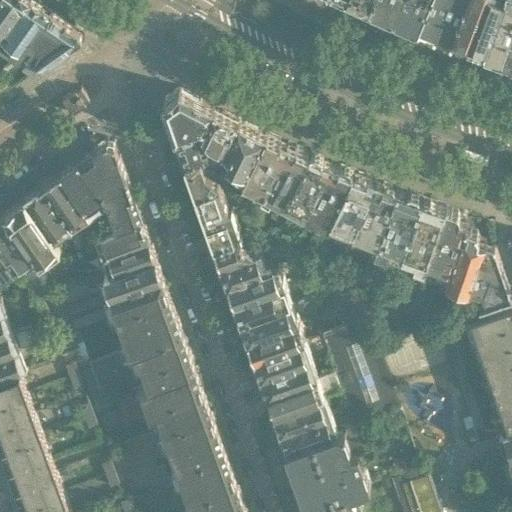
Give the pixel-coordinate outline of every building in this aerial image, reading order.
[(18,52),(52,7),(42,0),(23,0),(0,33),(0,39),(6,43),(13,48),(10,54),(14,57),(18,52)] [(0,0),(0,33),(23,0),(0,0)] [(370,0),(370,1),(394,12),(399,0),(370,0)] [(399,0),(394,12),(418,22),(427,0),(399,0)] [(427,0),(418,22),(434,28),(446,0),(427,0)] [(446,0),(434,28),(451,35),(464,0),(446,0)] [(464,0),(451,35),(468,41),(484,0),(464,0)] [(484,0),(468,41),(484,47),(502,0),(484,0)] [(511,0),(502,0),(484,47),(502,54),(511,23),(511,0)] [(81,26),(52,7),(18,52),(36,64),(81,33),(82,32),(82,31),(82,30),(82,29),(82,28),(82,27),(81,26)] [(511,23),(502,54),(511,57),(511,23)] [(0,89),(8,84),(5,79),(0,82),(0,89)] [(80,106),(86,102),(85,100),(89,97),(85,91),(81,85),(77,89),(75,87),(70,91),(62,96),(65,101),(64,102),(68,108),(69,107),(72,111),(80,106)] [(203,127),(215,104),(179,85),(163,96),(177,136),(203,127)] [(222,107),(215,104),(203,127),(209,135),(213,137),(224,143),(238,115),(222,107)] [(267,130),(238,115),(224,143),(223,146),(230,150),(226,157),(239,164),(237,169),(245,173),(267,130)] [(212,149),(209,139),(213,137),(209,135),(203,127),(177,136),(185,159),(201,153),(212,149)] [(288,140),(267,130),(245,173),(243,177),(256,183),(253,188),(262,192),(288,140)] [(107,136),(78,156),(102,191),(109,189),(107,182),(128,176),(115,138),(107,136)] [(310,149),(288,140),(262,192),(269,196),(272,192),(285,198),(310,149)] [(332,159),(310,149),(285,198),(298,205),(296,209),(305,213),(332,159)] [(201,153),(185,159),(196,190),(221,181),(220,177),(207,168),(201,153)] [(102,191),(78,156),(59,169),(89,211),(107,198),(102,191)] [(353,168),(332,159),(305,213),(313,216),(315,212),(328,219),(353,168)] [(353,168),(328,219),(324,229),(349,239),(376,176),(353,168)] [(89,211),(59,169),(41,182),(70,224),(89,211)] [(142,215),(128,176),(107,182),(109,189),(113,201),(107,202),(114,223),(114,224),(142,215)] [(398,185),(376,176),(349,239),(374,248),(375,245),(398,185)] [(221,181),(196,190),(205,214),(230,205),(221,181)] [(41,182),(23,195),(52,236),(70,224),(41,182)] [(422,194),(398,185),(375,245),(386,250),(388,244),(402,249),(422,194)] [(447,204),(422,194),(402,249),(416,255),(414,259),(426,264),(427,259),(447,204)] [(23,195),(3,209),(15,226),(36,254),(47,247),(51,252),(59,246),(52,236),(23,195)] [(230,205),(205,214),(214,240),(242,230),(241,226),(233,204),(230,205)] [(458,207),(447,204),(427,259),(439,263),(436,271),(448,275),(465,224),(467,219),(459,216),(460,213),(458,207)] [(3,209),(0,211),(0,245),(11,262),(12,262),(14,265),(15,263),(24,257),(28,262),(37,256),(36,254),(15,226),(3,209)] [(100,241),(146,225),(142,215),(114,224),(114,223),(109,224),(96,232),(100,241)] [(465,224),(448,275),(444,288),(457,292),(460,285),(470,288),(486,240),(477,237),(478,234),(480,229),(465,224)] [(104,252),(150,235),(146,225),(100,241),(104,252)] [(242,230),(214,240),(221,259),(257,247),(261,245),(265,238),(246,229),(242,230)] [(150,235),(104,252),(110,269),(156,252),(150,235)] [(495,243),(486,240),(470,288),(478,292),(487,289),(490,300),(511,293),(495,243)] [(0,245),(0,269),(11,262),(0,245)] [(257,247),(221,259),(228,278),(273,262),(271,254),(260,258),(257,247)] [(156,252),(110,269),(103,271),(110,290),(163,272),(156,252)] [(235,296),(286,278),(283,270),(277,272),(273,262),(228,278),(235,296)] [(102,300),(101,295),(111,292),(110,290),(103,271),(79,281),(85,297),(67,304),(70,312),(102,300)] [(183,329),(163,272),(110,290),(111,292),(132,348),(137,346),(183,329)] [(287,299),(283,287),(288,285),(286,278),(235,296),(241,315),(287,299)] [(399,402),(376,340),(370,322),(371,321),(359,286),(350,282),(331,289),(342,321),(321,329),(326,343),(327,342),(335,364),(334,364),(341,384),(342,384),(344,388),(348,401),(344,403),(351,422),(365,417),(366,418),(399,402)] [(40,296),(51,325),(60,322),(51,300),(63,295),(61,288),(40,296)] [(511,293),(490,300),(486,302),(487,307),(470,313),(507,418),(509,424),(511,423),(511,293)] [(248,334),(299,316),(311,311),(309,304),(292,310),(289,304),(287,299),(241,315),(248,334)] [(75,326),(107,314),(105,306),(72,318),(75,326)] [(483,424),(446,314),(439,317),(471,413),(475,426),(483,424)] [(301,336),(297,325),(302,323),(299,316),(248,334),(255,353),(301,336)] [(6,331),(0,332),(0,353),(13,349),(37,340),(30,322),(6,331)] [(190,347),(183,329),(137,346),(143,363),(190,347)] [(301,336),(255,353),(261,370),(307,354),(301,336)] [(196,364),(190,347),(143,363),(149,380),(196,364)] [(13,349),(0,353),(0,376),(20,369),(13,349)] [(307,354),(261,370),(267,388),(314,371),(307,354)] [(66,363),(74,385),(83,382),(74,359),(66,363)] [(196,364),(149,380),(141,383),(151,409),(159,407),(205,390),(196,364)] [(334,364),(314,371),(267,388),(275,408),(341,384),(334,364)] [(92,365),(82,368),(91,391),(100,387),(92,365)] [(20,369),(0,376),(0,392),(26,383),(20,369)] [(26,383),(0,392),(0,409),(31,398),(26,383)] [(341,384),(275,408),(281,425),(332,407),(328,395),(344,388),(342,384),(341,384)] [(211,408),(205,390),(159,407),(165,424),(211,408)] [(119,403),(134,398),(132,391),(117,397),(119,403)] [(31,398),(0,409),(0,426),(37,413),(31,398)] [(97,422),(89,399),(80,402),(89,425),(97,422)] [(135,399),(120,405),(125,419),(140,414),(138,409),(135,399)] [(332,407),(281,425),(287,444),(339,426),(332,407)] [(218,426),(211,408),(165,424),(164,424),(170,442),(218,426)] [(37,413),(0,426),(0,449),(3,458),(47,442),(37,413)] [(471,413),(463,416),(467,430),(476,427),(475,426),(471,413)] [(339,426),(287,444),(308,502),(352,486),(371,479),(359,447),(373,442),(366,418),(365,417),(351,422),(339,426)] [(511,423),(509,424),(500,428),(502,433),(505,432),(511,451),(511,450),(511,423)] [(224,443),(218,426),(170,442),(177,460),(224,443)] [(47,442),(3,458),(6,465),(7,465),(13,483),(56,467),(47,442)] [(230,461),(224,443),(177,460),(183,478),(230,461)] [(119,480),(111,458),(102,461),(110,484),(119,480)] [(237,480),(230,461),(183,478),(190,496),(237,480)] [(172,482),(165,463),(157,466),(164,485),(172,482)] [(56,467),(13,483),(14,483),(13,484),(18,499),(62,483),(56,467)] [(442,511),(430,472),(413,478),(412,477),(411,477),(412,479),(404,481),(414,511),(442,511)] [(385,489),(392,486),(388,475),(381,477),(385,489)] [(202,511),(243,497),(237,480),(190,496),(195,511),(202,511)] [(62,483),(18,499),(23,511),(31,511),(68,498),(62,483)] [(361,511),(352,486),(308,502),(311,511),(361,511)] [(135,511),(130,496),(125,497),(121,499),(125,511),(135,511)] [(248,511),(243,497),(202,511),(248,511)] [(73,511),(68,498),(31,511),(73,511)]
